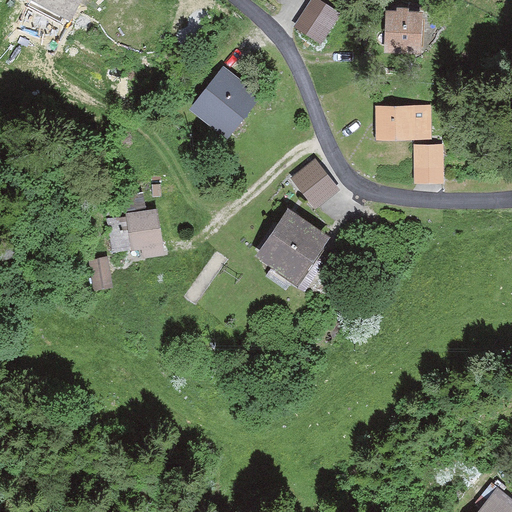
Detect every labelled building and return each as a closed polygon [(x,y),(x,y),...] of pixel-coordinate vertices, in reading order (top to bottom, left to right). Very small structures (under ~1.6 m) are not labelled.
[(31,0),(68,19),(78,0),(31,0)] [(310,0),(294,25),(321,43),(341,13),(321,0),(310,0)] [(383,52),(421,54),(423,10),(386,8),(383,52)] [(189,107),(228,134),(256,94),(218,67),(189,107)] [(373,104),(375,140),(433,138),(431,102),(373,104)] [(413,147),(412,177),(443,178),(444,148),(413,147)] [(315,160),(293,178),(317,207),(339,190),(315,160)] [(287,206),(253,260),(300,289),(333,235),(287,206)] [(133,256),(165,251),(159,210),(127,215),(133,256)] [(107,253),(87,256),(92,290),(112,287),(107,253)] [(476,511),(511,511),(511,498),(498,487),(476,511)]
